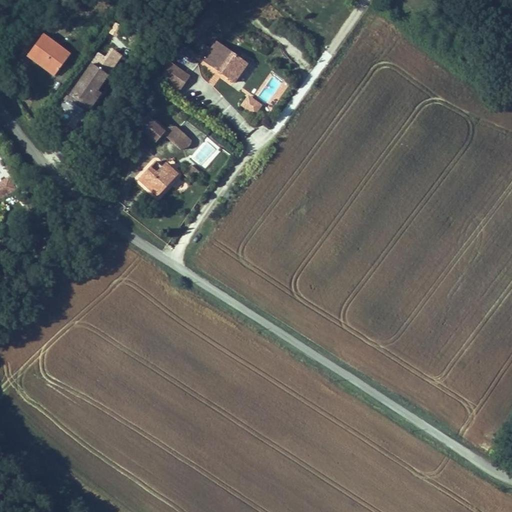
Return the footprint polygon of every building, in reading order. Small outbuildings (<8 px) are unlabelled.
[(43,35),(27,57),(42,68),(44,65),(57,74),(70,56),(43,35)] [(246,61),(215,39),(210,46),(205,42),(197,52),(203,56),(202,57),(233,79),(246,61)] [(121,57),(112,50),(104,60),(114,67),(121,57)] [(96,59),(68,96),(88,110),(99,95),(96,92),(112,71),(96,59)] [(187,73),(175,64),(166,77),(179,86),(187,73)] [(44,65),(42,68),(54,77),(57,74),(44,65)] [(254,115),(262,105),(248,94),(240,105),(254,115)] [(88,110),(68,96),(66,99),(85,113),(88,110)] [(135,107),(127,119),(144,133),(153,122),(135,107)] [(145,154),(129,171),(149,189),(170,167),(156,155),(152,160),(145,154)] [(0,199),(10,194),(4,183),(0,185),(0,199)]
